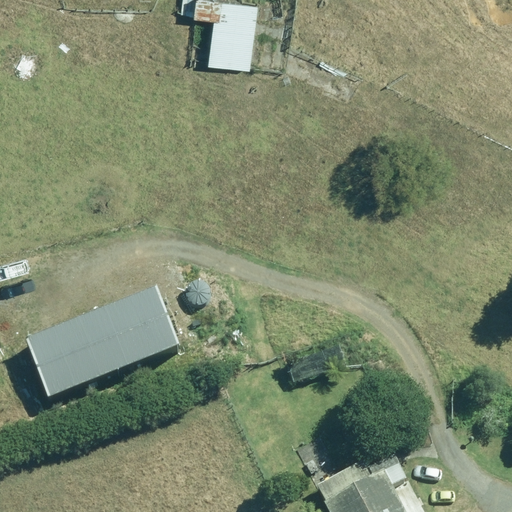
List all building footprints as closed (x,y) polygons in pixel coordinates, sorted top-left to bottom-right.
[(205,0),(179,0),(178,16),(207,18),(204,63),(250,66),(253,22),(278,23),(279,5),(205,1),(205,0)] [(52,406),(187,356),(165,297),(30,348),(52,406)] [(239,343),(212,355),(222,377),(249,365),(239,343)] [(337,350),(281,371),(290,395),(346,375),(337,350)] [(357,466),(313,490),(324,511),(422,511),(393,457),(362,474),(357,466)]
